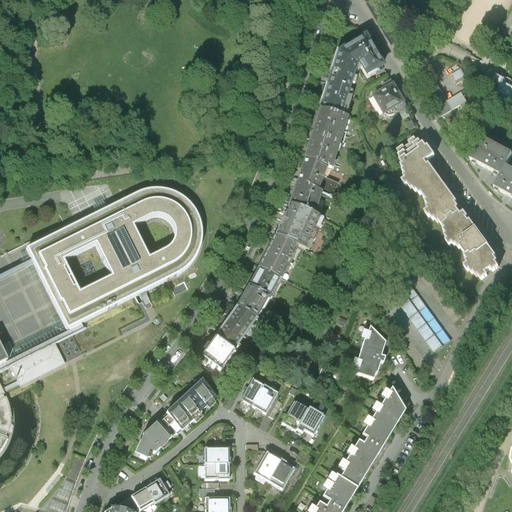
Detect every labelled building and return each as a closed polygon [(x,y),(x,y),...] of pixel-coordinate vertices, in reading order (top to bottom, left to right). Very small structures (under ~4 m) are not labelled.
[(380,0),(372,0),(366,4),(401,61),(413,54),(380,0)] [(383,68),(363,36),(347,45),(333,53),(326,74),(351,81),(355,67),(364,80),(383,68)] [(457,84),(466,78),(460,69),(451,74),(457,84)] [(446,102),(428,70),(413,78),(437,120),(460,107),(463,111),(470,107),(462,93),(446,102)] [(326,74),(316,110),(343,118),(349,100),(345,99),(351,81),(326,74)] [(511,102),(511,82),(497,74),(489,90),(511,102)] [(393,83),(372,96),(384,116),(405,103),(393,83)] [(404,106),(397,109),(403,121),(410,118),(404,106)] [(316,110),(310,129),(341,138),(347,120),(343,118),(316,110)] [(409,132),(416,128),(412,121),(406,125),(409,132)] [(310,129),(299,163),(325,172),(329,173),(341,138),(310,129)] [(435,157),(428,147),(426,149),(423,146),(422,147),(419,142),(417,143),(414,139),(409,143),(410,145),(404,149),(403,147),(397,151),(400,155),(398,156),(401,161),(400,161),(403,166),(402,167),(405,171),(403,172),(407,177),(406,178),(408,180),(404,183),(406,185),(407,184),(410,188),(412,187),(415,192),(417,191),(420,195),(422,193),(427,202),(425,203),(428,208),(426,209),(428,212),(425,214),(429,219),(430,218),(433,221),(435,220),(437,224),(439,223),(441,226),(458,215),(455,210),(457,209),(454,206),(456,204),(442,184),(429,166),(427,168),(424,164),(435,157)] [(500,176),(505,168),(511,155),(481,139),(470,160),(485,168),(500,176)] [(299,163),(291,185),(317,194),(325,172),(299,163)] [(511,171),(505,168),(500,176),(493,189),(509,197),(511,198),(511,171)] [(291,185),(284,208),(312,219),(321,195),(317,194),(291,185)] [(156,188),(146,189),(101,211),(66,228),(27,248),(33,259),(35,263),(68,330),(81,323),(109,310),(141,293),(188,269),(199,258),(204,241),(204,229),(200,214),(193,203),(182,195),(165,188),(156,188)] [(278,224),(313,239),(319,222),(312,219),(284,208),(278,224)] [(460,217),(458,215),(441,226),(445,232),(444,233),(446,236),(445,237),(448,242),(446,243),(449,247),(452,244),(454,247),(456,246),(459,250),(460,248),(466,256),(465,257),(468,261),(465,263),(467,266),(464,268),(467,272),(469,271),(472,274),(473,273),(476,277),(478,276),(481,280),(486,277),(484,274),(490,269),(492,272),(497,269),(494,264),(495,263),(493,259),(495,258),(481,238),(470,223),(467,224),(464,220),(466,218),(463,214),(460,217)] [(313,239),(278,224),(270,240),(293,250),(306,255),(313,239)] [(270,240),(256,272),(277,285),(293,250),(270,240)] [(33,259),(0,275),(0,280),(35,263),(33,259)] [(256,272),(246,289),(266,302),(277,285),(256,272)] [(246,289),(232,310),(253,323),(266,302),(246,289)] [(416,297),(402,306),(432,351),(448,341),(427,309),(425,311),(416,297)] [(232,310),(211,343),(231,356),(253,323),(232,310)] [(0,363),(0,384),(4,392),(17,385),(19,390),(66,366),(56,346),(85,331),(82,325),(81,323),(68,330),(8,360),(0,363)] [(368,326),(352,375),(371,380),(377,362),(381,364),(382,360),(384,357),(379,355),(383,343),(368,326)] [(0,363),(8,360),(0,342),(0,363)] [(211,343),(199,362),(220,375),(231,356),(211,343)] [(263,390),(250,382),(237,405),(251,413),(263,390)] [(0,454),(5,448),(9,438),(10,426),(9,411),(4,392),(0,384),(0,454)] [(173,423),(160,435),(167,444),(213,402),(198,386),(165,415),(173,423)] [(292,389),(288,395),(294,398),(297,392),(292,389)] [(337,478),(355,489),(379,449),(402,411),(388,389),(359,435),(364,438),(360,445),(355,442),(343,462),(346,464),(337,478)] [(277,397),(263,390),(251,413),(265,420),(277,397)] [(277,402),(268,418),(273,421),(282,405),(277,402)] [(307,414),(292,407),(282,426),(297,433),(307,414)] [(322,422),(307,414),(297,433),(312,441),(322,422)] [(167,444),(160,435),(153,427),(138,441),(130,460),(145,466),(167,444)] [(204,448),(204,464),(229,464),(229,447),(204,448)] [(305,468),(311,458),(301,452),(295,462),(305,468)] [(252,479),(267,488),(280,464),(265,456),(252,479)] [(204,464),(204,481),(229,481),(229,464),(204,464)] [(267,488),(281,496),(294,473),(280,464),(267,488)] [(355,489),(337,478),(333,475),(320,497),(327,501),(322,508),(316,504),(310,511),(340,511),(342,511),(355,489)] [(155,505),(169,496),(166,492),(171,489),(167,482),(162,485),(159,480),(145,488),(155,505)] [(139,511),(142,511),(155,505),(145,488),(129,498),(139,511)] [(205,500),(215,500),(214,490),(198,490),(199,500),(205,500)] [(230,511),(230,499),(215,500),(205,500),(205,511),(230,511)]
